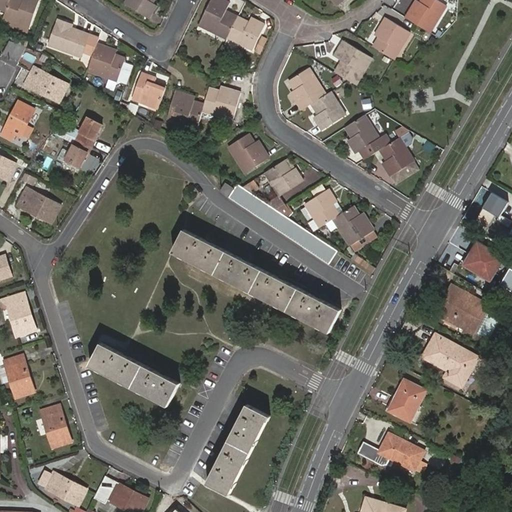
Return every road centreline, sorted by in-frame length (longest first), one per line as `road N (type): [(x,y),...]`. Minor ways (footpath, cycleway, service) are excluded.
road 1 (residential): [(349,399),(248,354),(174,484),(96,443),(43,273)]
road 2 (residential): [(358,292),(216,196),(158,145),(136,142),(43,273)]
road 3 (residential): [(297,16),(266,82),(268,112),(280,131),(438,230)]
road 4 (tertiary): [(438,230),(349,399)]
road 5 (residential): [(185,0),(160,50),(81,0)]
road 6 (tertiary): [(511,105),(438,230)]
road 7 (tertiary): [(349,399),(303,511)]
